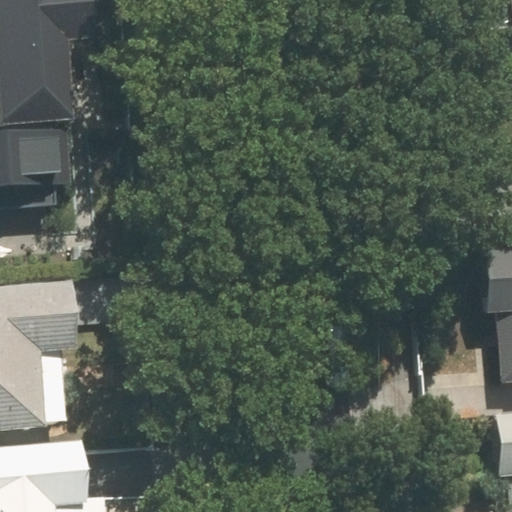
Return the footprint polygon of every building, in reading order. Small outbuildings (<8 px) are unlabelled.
[(0,0),(0,131),(49,127),(53,180),(97,176),(81,0),(0,0)] [(511,0),(446,0),(448,35),(511,33),(511,0)] [(511,248),(470,248),(469,373),(418,373),(418,410),(510,411),(511,378),(511,248)] [(11,300),(0,300),(0,431),(57,427),(52,360),(66,359),(61,280),(10,283),(11,300)] [(484,480),(505,480),(504,511),(511,511),(511,415),(510,416),(484,416),(484,480)] [(64,446),(0,449),(0,511),(93,511),(92,494),(67,495),(64,446)]
